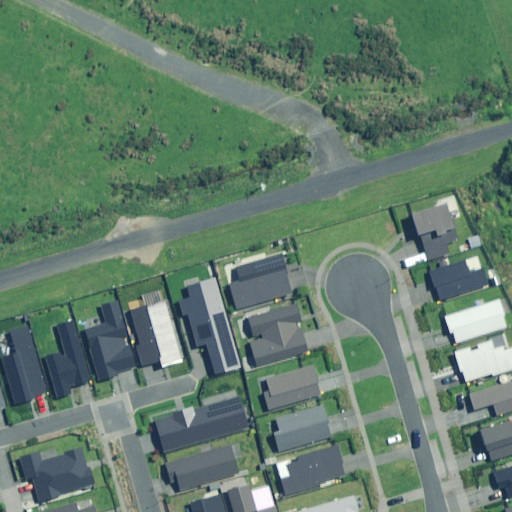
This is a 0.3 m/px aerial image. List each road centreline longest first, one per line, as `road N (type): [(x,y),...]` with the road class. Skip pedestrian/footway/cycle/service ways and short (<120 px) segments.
road 1 (unclassified): [(0,279),(511,129)]
road 2 (residential): [(438,511),(387,331),(359,285)]
road 3 (residential): [(0,437),(120,403)]
